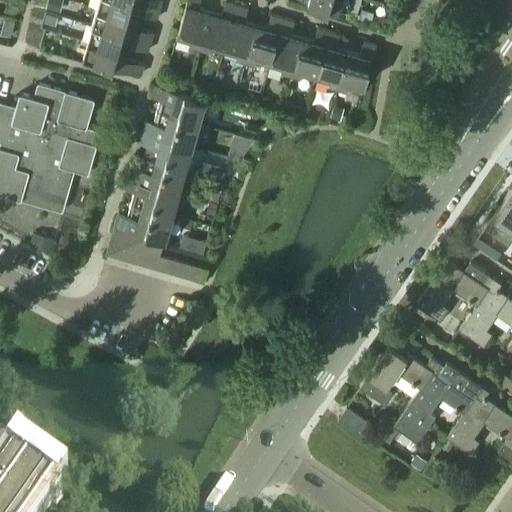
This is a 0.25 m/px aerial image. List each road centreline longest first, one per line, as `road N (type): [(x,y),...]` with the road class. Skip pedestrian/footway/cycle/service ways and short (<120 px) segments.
road 1 (tertiary): [(264,454),(511,93)]
road 2 (residential): [(149,274),(129,309),(101,316),(0,267)]
